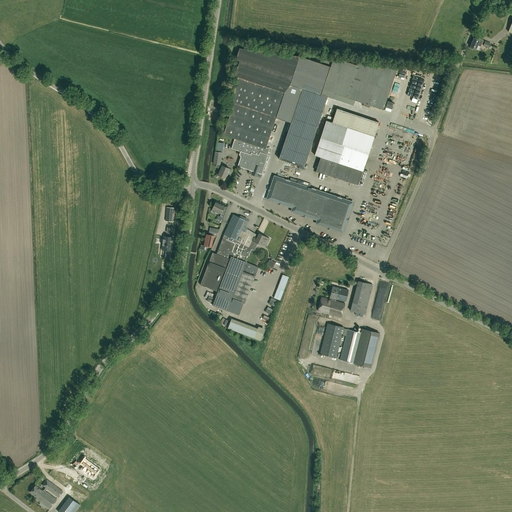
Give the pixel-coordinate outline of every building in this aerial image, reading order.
[(470,46),(470,47),(470,48),(470,49),(472,50),(473,49),(474,48),(476,49),(478,43),(481,45),(483,41),(480,39),(479,40),(474,38),(470,46)] [(284,93),(290,85),(299,56),(240,48),(236,60),(240,61),(234,76),(238,78),(230,102),(234,104),(223,135),(235,139),(231,149),(241,152),(240,154),(241,156),(242,156),(238,165),(250,169),(248,173),(260,177),(270,149),(266,147),(284,93)] [(334,57),(332,62),(322,95),(328,97),(333,99),(335,94),(383,110),(397,68),(384,64),(382,69),(359,61),(357,65),(334,57)] [(302,89),(279,158),(304,167),(328,97),(322,95),(302,89)] [(358,185),(379,123),(337,109),(332,123),(326,121),(315,155),(321,157),(316,171),(358,185)] [(220,165),(222,153),(215,152),(213,163),(215,164),(216,167),(221,169),(218,175),(225,179),(229,169),(220,165)] [(343,232),(353,202),(281,179),(279,183),(275,182),(277,177),(275,176),(267,199),(293,208),(292,211),(318,220),(317,224),(343,232)] [(216,201),(212,209),(212,210),(211,211),(212,212),(214,213),(215,213),(216,212),(221,214),(220,216),(218,216),(216,220),(221,222),(222,220),(225,213),(223,211),(225,206),(216,201)] [(172,222),(174,208),(167,207),(166,221),(172,222)] [(246,263),(251,251),(255,242),(258,236),(242,229),(246,221),(245,218),(240,216),(238,217),(233,215),(223,237),(217,254),(212,253),(200,285),(218,292),(213,305),(239,315),(255,273),(256,274),(258,268),(246,263)] [(206,234),(204,242),(203,246),(211,248),(214,236),(216,236),(217,233),(209,231),(208,234),(206,234)] [(259,233),(258,236),(255,242),(266,247),(270,239),(259,233)] [(171,251),(172,237),(163,236),(161,250),(171,251)] [(269,260),(267,266),(273,269),(276,262),(269,260)] [(284,275),(279,289),(285,291),(290,277),(284,275)] [(365,314),(373,284),(358,281),(350,311),(365,314)] [(333,286),(329,299),(335,301),(336,299),(346,302),(349,290),(333,286)] [(345,303),(335,301),(329,299),(321,297),(318,311),(341,317),(345,303)] [(328,323),(320,353),(336,357),(342,334),(345,335),(346,329),(344,328),(344,327),(328,323)] [(241,333),(254,338),(258,329),(245,324),(241,333)] [(340,360),(369,367),(378,332),(362,328),(361,333),(347,329),(340,360)] [(95,476),(99,470),(85,460),(82,463),(85,466),(82,470),(91,476),(93,474),(95,476)] [(61,468),(56,477),(79,491),(81,487),(80,486),(81,485),(77,482),(79,478),(61,468)] [(46,488),(59,497),(63,492),(49,481),(42,491),(35,485),(30,493),(37,498),(36,499),(39,501),(43,495),(44,495),(46,492),(45,491),(46,490),(45,489),(46,488)] [(57,500),(46,492),(44,495),(43,495),(39,501),(50,509),(57,500)] [(60,511),(77,511),(83,505),(70,495),(59,511),(60,511)]
